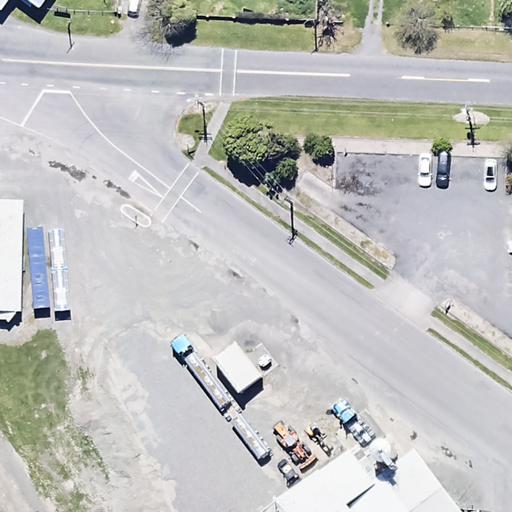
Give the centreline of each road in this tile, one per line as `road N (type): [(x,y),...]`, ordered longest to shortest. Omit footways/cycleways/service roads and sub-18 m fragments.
road 1 (unclassified): [(63,64),(82,110),(117,147),(511,424)]
road 2 (tertiary): [(511,82),(63,64)]
